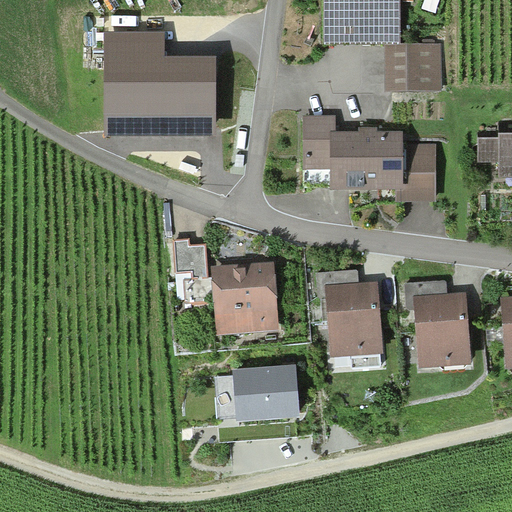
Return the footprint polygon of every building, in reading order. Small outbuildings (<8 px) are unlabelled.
[(402,48),(401,0),(322,0),(323,48),(386,48),(402,48)] [(441,48),(402,48),(386,48),(386,93),(442,92),(441,48)] [(337,119),(308,119),(309,185),(333,185),(333,194),(394,194),(395,204),(439,204),(438,147),(403,147),(403,136),(337,136),(337,119)] [(511,133),(498,134),(498,137),(479,137),(480,163),(499,163),(499,178),(511,177),(511,133)] [(186,280),(186,304),(215,303),(216,335),(279,333),(276,264),(240,265),(211,266),(211,278),(209,278),(208,246),(192,247),(191,239),(173,240),(174,277),(191,276),(191,280),(186,280)] [(319,297),(328,296),(332,359),(384,356),(379,283),(359,284),(358,272),(317,275),(319,297)] [(448,282),(406,285),(407,308),(414,308),(417,370),(471,367),(466,292),(448,293),(448,282)] [(511,297),(501,299),(506,371),(511,370),(511,297)] [(300,419),(296,367),(235,371),(235,378),(217,379),(221,441),(293,436),(298,436),(296,420),(300,419)]
